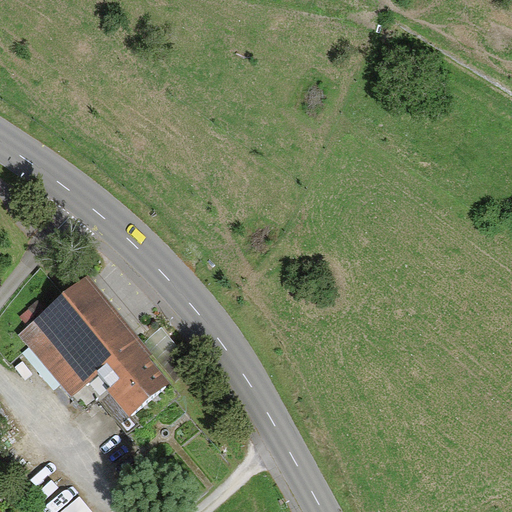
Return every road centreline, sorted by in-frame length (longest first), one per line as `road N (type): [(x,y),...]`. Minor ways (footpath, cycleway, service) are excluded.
road 1 (secondary): [(0,140),(83,200),(171,281),(239,365),(324,511)]
road 2 (track): [(0,373),(123,511)]
